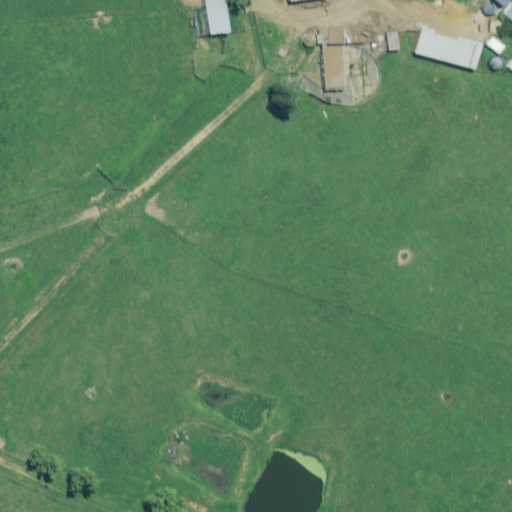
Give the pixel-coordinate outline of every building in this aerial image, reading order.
[(225,33),(221,0),(202,0),(207,35),(225,33)] [(511,2),(501,15),(511,24),(511,2)] [(337,44),(337,28),(322,28),(323,44),(337,44)] [(478,46),(419,30),(412,54),(471,70),(478,46)] [(394,50),(394,33),(384,33),(384,51),(394,50)] [(501,47),(489,38),(483,45),(495,55),(501,47)] [(339,89),(339,48),(320,48),(320,90),(339,89)]
